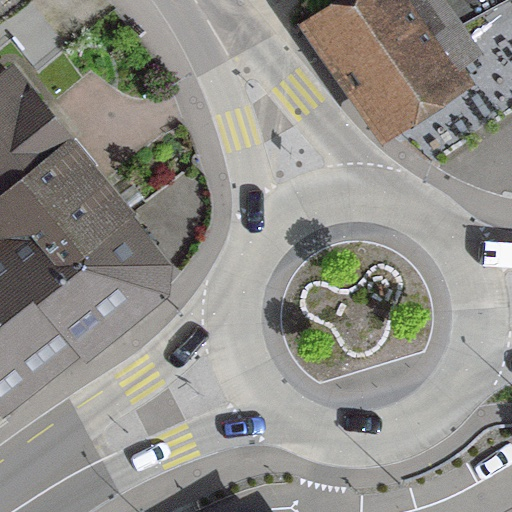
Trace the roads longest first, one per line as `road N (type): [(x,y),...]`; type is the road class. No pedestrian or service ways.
road 1 (primary): [(243,367),(297,424),(372,436),(407,425),(460,375),(473,341),(474,304)]
road 2 (tertiary): [(312,203),(277,116),(200,0)]
road 3 (primary): [(243,367),(44,487)]
road 4 (primary): [(474,304),(446,238),(418,214),(384,199),(312,203)]
road 5 (primary): [(312,203),(277,223),(251,252),(235,289),(233,329),(243,367)]
